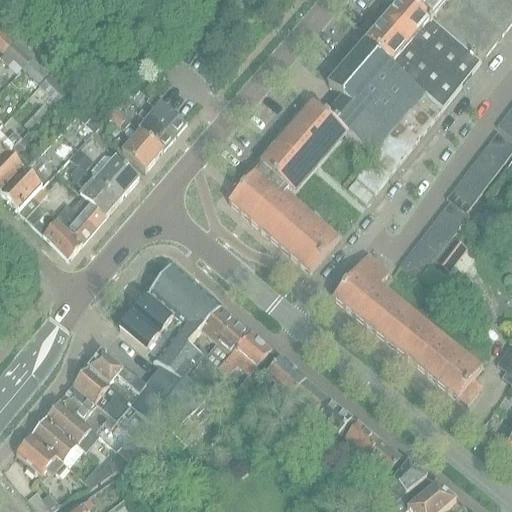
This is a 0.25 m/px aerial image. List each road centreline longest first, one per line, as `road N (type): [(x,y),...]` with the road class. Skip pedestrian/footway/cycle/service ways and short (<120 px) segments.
road 1 (unclassified): [(302,328),(372,239),(393,249),(511,82)]
road 2 (residential): [(302,328),(511,506)]
road 3 (residential): [(332,0),(153,207)]
road 4 (residential): [(153,207),(302,328)]
road 5 (residential): [(153,207),(76,300)]
